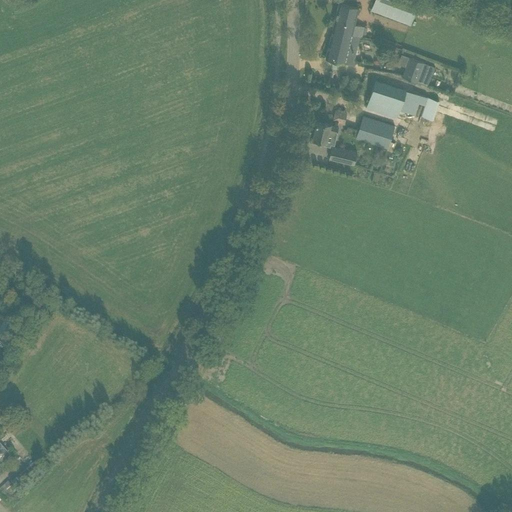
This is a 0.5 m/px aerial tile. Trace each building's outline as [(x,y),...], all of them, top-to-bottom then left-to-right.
[(420,1),(417,0),(374,0),(371,10),(410,25),(420,1)] [(339,3),(332,28),(351,33),(351,34),(361,37),(364,27),(354,24),(358,7),(339,3)] [(361,37),(351,34),(351,33),(332,28),(325,58),(354,65),(355,60),(354,60),(360,37),(361,37)] [(427,85),(434,66),(409,57),(402,75),(427,85)] [(375,80),(366,107),(397,118),(398,115),(399,110),(415,115),(419,103),(425,105),(421,115),(433,119),(439,102),(375,80)] [(333,121),(344,123),(347,113),(336,111),(333,121)] [(356,138),(388,147),(395,126),(363,116),(356,138)] [(334,144),(338,127),(330,125),(317,121),(312,139),(325,142),(324,144),(329,146),(330,143),(334,144)] [(329,158),(354,164),(357,151),(332,145),(329,158)] [(0,344),(5,347),(19,320),(9,314),(0,329),(0,344)] [(0,491),(8,499),(17,489),(8,482),(0,491)]
